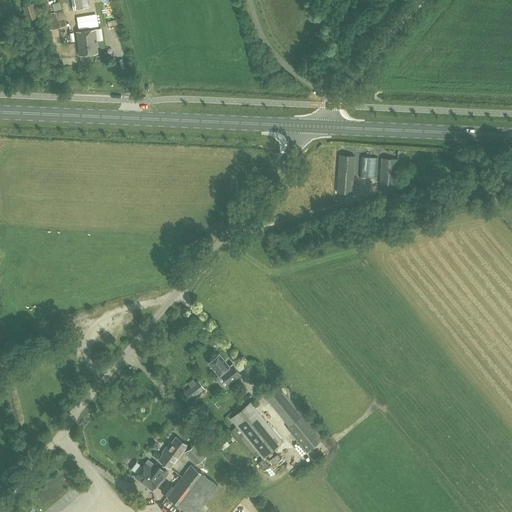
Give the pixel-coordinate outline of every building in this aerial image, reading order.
[(73,0),(76,10),(89,7),(87,0),(73,0)] [(38,17),(34,2),(22,6),(25,15),(28,14),(29,20),(38,17)] [(55,11),(45,14),(50,30),(67,25),(65,17),(57,19),(55,11)] [(79,55),(98,53),(96,29),(76,31),(79,55)] [(352,193),(355,155),(340,154),(337,192),(352,193)] [(396,184),(397,158),(381,157),(380,183),(396,184)] [(229,366),(219,353),(208,362),(219,375),(215,378),(224,389),(242,375),(233,363),(229,366)] [(188,403),(202,391),(205,389),(198,380),(181,394),(188,403)] [(306,452),(322,439),(303,415),(276,381),(262,393),(288,425),(286,427),(306,452)] [(283,441),(267,421),(251,401),(230,418),(236,426),(229,431),(237,441),(244,435),(263,458),(283,441)] [(170,467),(187,445),(176,436),(159,459),(170,467)] [(195,465),(207,455),(197,442),(184,452),(195,465)] [(271,464),(280,458),(277,454),(268,460),(271,464)] [(155,464),(148,459),(135,477),(152,490),(160,480),(162,481),(169,472),(156,463),(155,464)] [(187,511),(198,511),(219,485),(191,464),(167,496),(187,511)]
